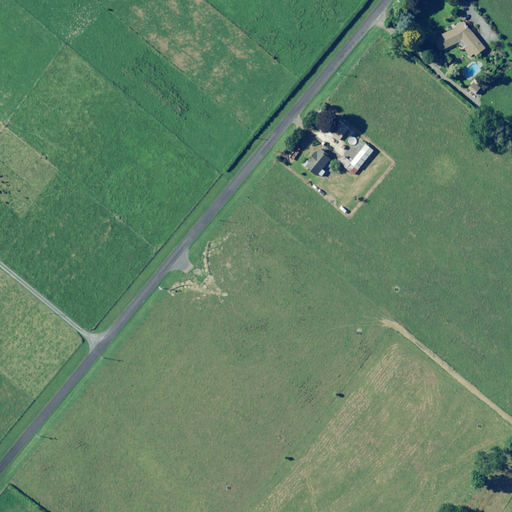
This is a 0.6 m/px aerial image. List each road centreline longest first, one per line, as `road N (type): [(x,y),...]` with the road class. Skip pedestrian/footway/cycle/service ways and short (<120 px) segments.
road 1 (unclassified): [(389,0),(0,468)]
road 2 (unknown): [(95,353),(19,255)]
